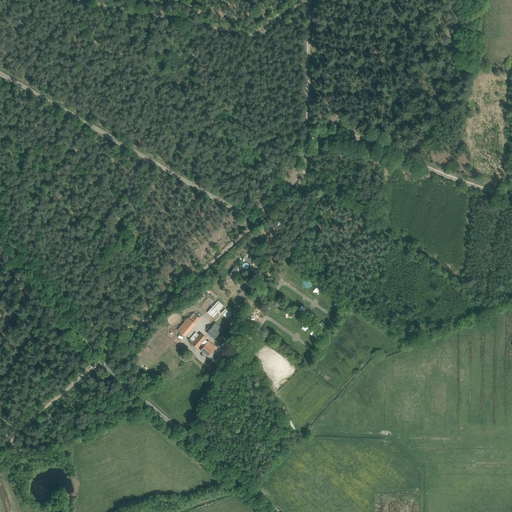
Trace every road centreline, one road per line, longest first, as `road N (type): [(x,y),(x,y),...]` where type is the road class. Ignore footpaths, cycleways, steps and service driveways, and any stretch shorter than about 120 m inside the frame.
road 1 (track): [(308,142),(294,188),(16,433)]
road 2 (track): [(0,72),(258,221)]
road 3 (unclassified): [(191,440),(99,361),(0,228)]
road 4 (track): [(191,440),(214,377),(252,344),(287,267)]
